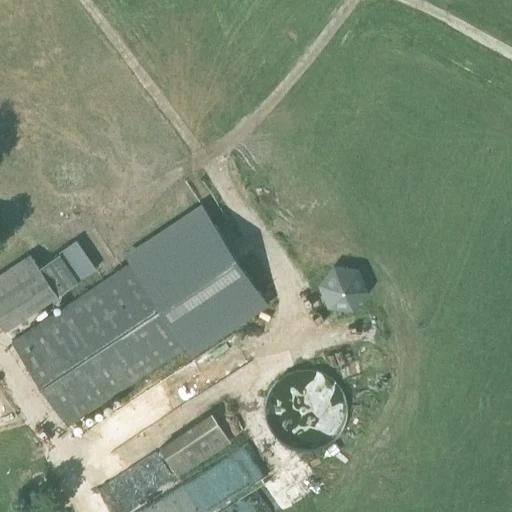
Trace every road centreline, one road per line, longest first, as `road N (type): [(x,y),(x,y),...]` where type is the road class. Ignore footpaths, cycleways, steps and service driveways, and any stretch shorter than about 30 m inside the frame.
road 1 (track): [(88,511),(78,480),(268,352),(290,308),(281,271),(204,158),(292,78),(353,0)]
road 2 (track): [(204,158),(84,0)]
road 3 (track): [(400,0),(511,58)]
